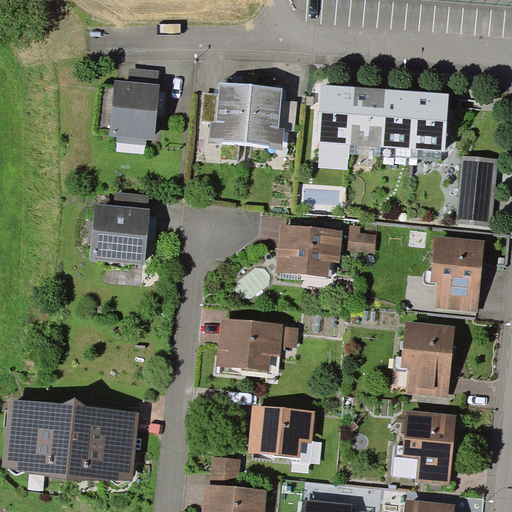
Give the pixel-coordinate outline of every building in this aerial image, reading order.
[(157,90),(112,85),(106,143),(151,147),(157,90)] [(275,148),(278,92),(214,88),(210,144),(275,148)] [(448,101),(317,91),(311,141),(445,152),(448,101)] [(497,158),(461,155),(456,224),(492,226),(497,158)] [(142,268),(150,208),(109,203),(108,210),(89,208),(83,260),(142,268)] [(341,235),(275,230),(272,277),(336,283),(341,235)] [(348,231),(346,250),(375,253),(377,234),(348,231)] [(487,246),(436,241),(431,288),(437,288),(435,310),(480,315),(487,246)] [(459,330),(404,324),(399,371),(407,371),(405,393),(451,398),(459,330)] [(212,377),(275,383),(278,351),(293,353),(295,333),(217,325),(212,377)] [(0,473),(124,485),(131,418),(4,406),(0,450),(0,473)] [(314,446),(316,415),(253,411),(251,454),(296,457),(297,445),(314,446)] [(458,419),(407,413),(402,459),(416,460),(414,484),(450,488),(458,419)] [(260,511),(263,494),(201,487),(198,511),(260,511)]
